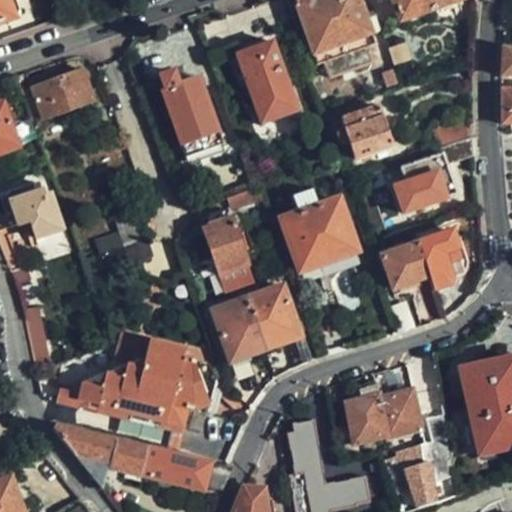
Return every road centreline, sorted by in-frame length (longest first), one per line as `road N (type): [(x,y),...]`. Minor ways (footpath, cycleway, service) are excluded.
road 1 (residential): [(223,511),(279,402),(308,379),(437,337),(510,277)]
road 2 (residential): [(510,277),(493,150),(497,0)]
road 3 (residential): [(0,276),(23,405),(104,511)]
road 4 (secondary): [(0,71),(198,0)]
